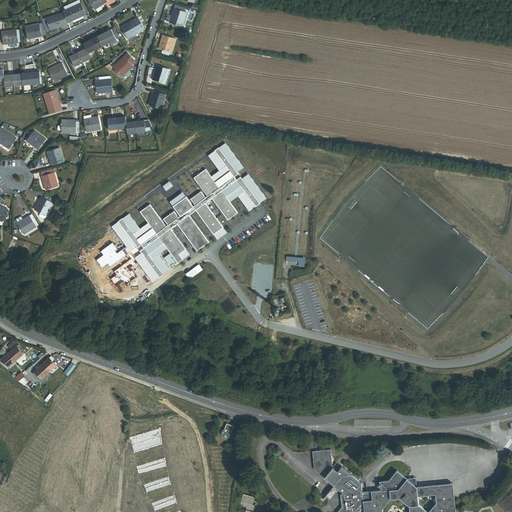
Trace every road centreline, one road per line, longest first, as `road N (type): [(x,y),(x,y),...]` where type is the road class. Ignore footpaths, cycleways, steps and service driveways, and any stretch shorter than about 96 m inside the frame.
road 1 (tertiary): [(0,315),(42,339),(256,414),(312,421),(381,413),(449,424),(511,411)]
road 2 (unclassified): [(511,339),(463,362),(426,362),(262,322),(207,251)]
road 3 (residential): [(163,0),(135,93),(75,101)]
road 4 (residential): [(132,0),(41,49),(0,57)]
